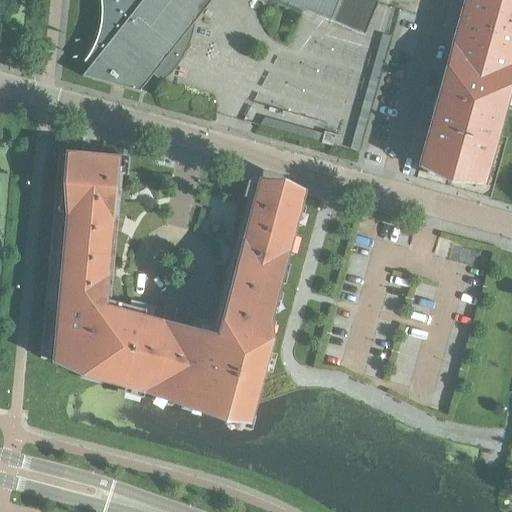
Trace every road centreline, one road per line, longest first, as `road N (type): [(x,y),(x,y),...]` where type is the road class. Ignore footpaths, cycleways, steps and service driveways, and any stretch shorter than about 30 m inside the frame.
road 1 (residential): [(383,193),(0,82)]
road 2 (residential): [(383,193),(435,0)]
road 3 (residential): [(511,229),(383,193)]
road 4 (tertiary): [(123,501),(94,481),(8,457)]
road 5 (tertiary): [(3,479),(89,501),(123,501)]
